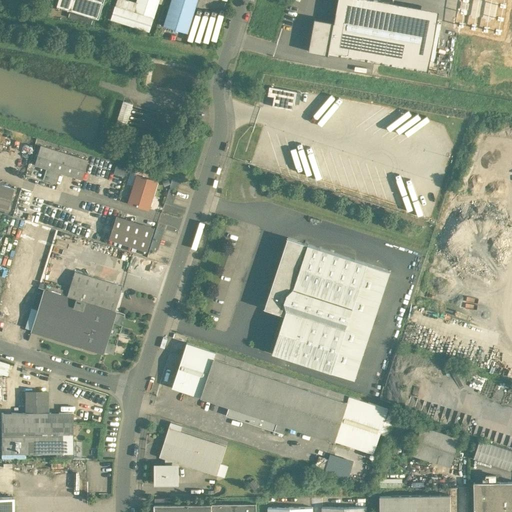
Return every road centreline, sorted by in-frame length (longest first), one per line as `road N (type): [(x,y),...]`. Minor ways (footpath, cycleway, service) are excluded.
road 1 (unclassified): [(243,0),(221,71),(218,138),(137,387)]
road 2 (unclassified): [(137,387),(0,347)]
road 3 (unclassified): [(137,387),(122,511)]
